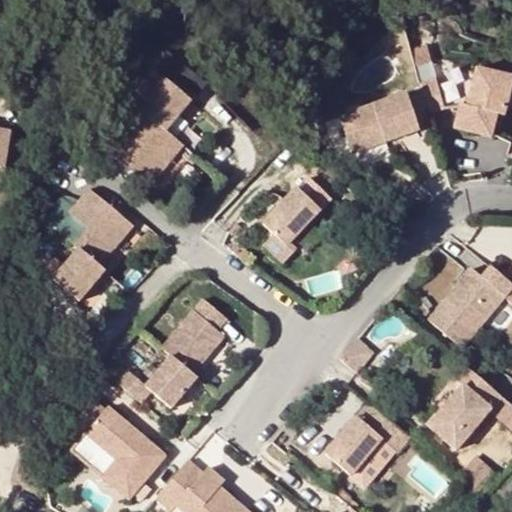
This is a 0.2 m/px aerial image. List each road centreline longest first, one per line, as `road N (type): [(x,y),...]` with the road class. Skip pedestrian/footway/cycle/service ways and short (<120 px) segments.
road 1 (residential): [(62,166),(105,179),(323,340)]
road 2 (residential): [(323,340),(447,209),(511,201)]
road 3 (residential): [(222,437),(323,340)]
